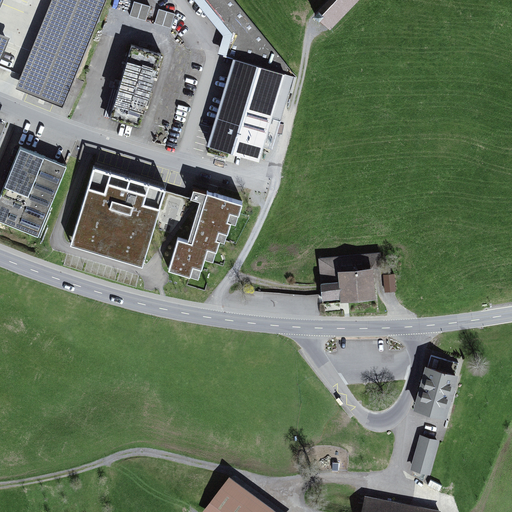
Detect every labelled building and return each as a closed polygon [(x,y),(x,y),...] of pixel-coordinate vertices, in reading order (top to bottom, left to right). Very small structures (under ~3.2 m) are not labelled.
[(64,0),(27,90),(62,104),(105,0),(64,0)] [(291,69),(230,0),(194,0),(227,39),(222,60),(239,64),(212,153),(263,168),(291,69)] [(329,0),(314,16),(330,31),(358,0),(329,0)] [(135,1),(130,16),(147,21),(151,6),(135,1)] [(155,24),(172,28),(176,13),(160,9),(155,24)] [(160,52),(133,45),(112,116),(140,124),(160,52)] [(0,156),(11,127),(0,122),(0,156)] [(70,171),(23,152),(0,209),(0,223),(42,240),(70,171)] [(166,187),(93,166),(70,246),(143,266),(166,187)] [(242,202),(192,188),(189,200),(199,203),(188,241),(178,238),(168,270),(199,280),(205,259),(213,261),(220,240),(225,241),(231,221),(236,223),(242,202)] [(383,256),(319,263),(324,309),(380,303),(377,271),(384,270),(383,256)] [(386,291),(398,291),(397,274),(385,275),(386,291)] [(431,355),(416,406),(444,414),(459,363),(431,355)] [(440,445),(420,441),(412,473),(432,478),(440,445)] [(274,511),(231,481),(208,511),(274,511)] [(435,511),(368,500),(365,511),(435,511)]
